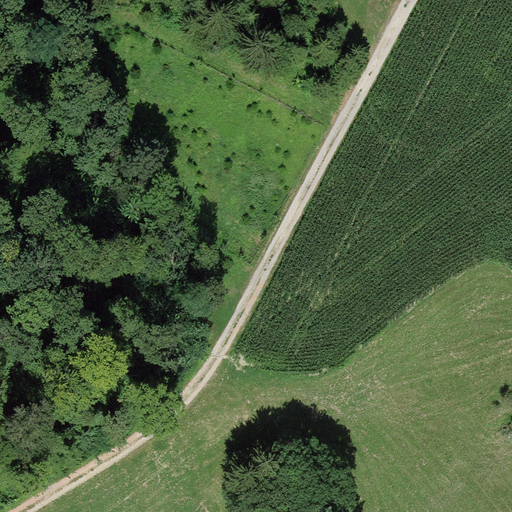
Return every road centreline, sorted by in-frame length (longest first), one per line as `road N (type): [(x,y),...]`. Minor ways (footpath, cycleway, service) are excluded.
road 1 (track): [(19,511),(173,409),(197,382),(289,233),(411,0)]
road 2 (track): [(197,382),(122,406),(0,425)]
